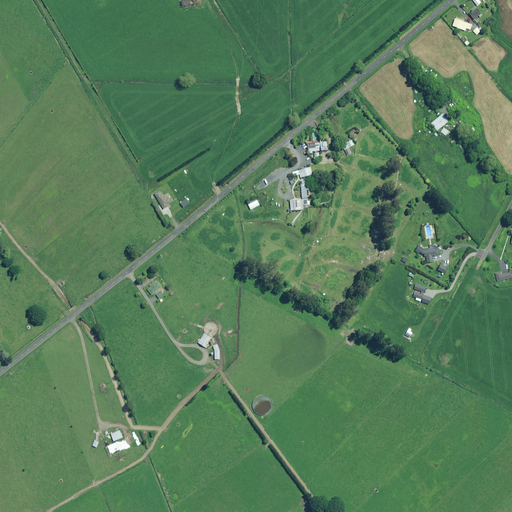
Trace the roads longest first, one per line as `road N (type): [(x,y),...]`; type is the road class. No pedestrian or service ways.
road 1 (unclassified): [(0,371),(451,0)]
road 2 (track): [(219,369),(184,399),(139,460),(48,511)]
road 3 (track): [(219,369),(326,511)]
